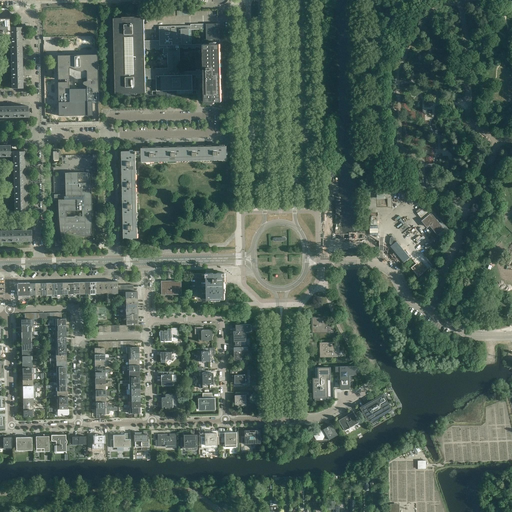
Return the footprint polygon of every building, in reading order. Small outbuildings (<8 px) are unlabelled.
[(159,46),(159,40),(143,41),(143,18),(114,18),(116,94),(144,93),(144,79),(144,76),(148,76),(148,78),(152,77),(152,76),(160,76),(161,91),(172,91),(192,90),(196,90),(196,78),(200,77),(200,75),(205,75),(206,102),(209,102),(215,102),(214,102),(221,101),(219,44),(217,44),(217,43),(211,43),(211,40),(219,39),(219,28),(219,24),(206,24),(206,26),(204,26),(204,44),(191,45),(159,46)] [(191,45),(191,29),(191,26),(183,26),(183,28),(171,28),(171,26),(159,26),(159,40),(159,46),(191,45)] [(22,36),(22,34),(21,34),(21,27),(10,27),(10,43),(21,43),(21,36),(22,36)] [(22,51),(22,49),(21,49),(21,43),(10,43),(11,58),(22,58),(21,51),(22,51)] [(57,82),(58,116),(92,115),(91,101),(87,101),(87,99),(93,99),(94,100),(95,100),(95,99),(96,99),(98,92),(97,55),(57,56),(57,79),(66,79),(66,82),(57,82)] [(23,66),(23,64),(22,64),(22,58),(11,58),(11,73),(22,73),(22,66),(23,66)] [(23,81),(23,79),(22,79),(22,73),(11,73),(11,88),(22,88),(22,81),(23,81)] [(0,117),(13,117),(12,106),(6,106),(6,105),(4,106),(4,107),(0,106),(0,117)] [(28,117),(28,106),(21,106),(21,105),(19,105),(19,106),(12,106),(13,117),(28,117)] [(0,156),(10,156),(9,145),(3,145),(3,144),(1,144),(1,145),(0,145),(0,156)] [(205,161),(205,146),(184,147),(184,161),(205,161)] [(228,155),(228,152),(227,152),(226,146),(205,146),(205,161),(227,160),(227,155),(228,155)] [(184,161),(184,147),(162,148),(163,162),(184,161)] [(163,162),(162,148),(141,148),(141,151),(133,151),(133,150),(130,150),(130,151),(122,151),(122,175),(136,174),(136,156),(141,155),(141,162),(163,162)] [(25,160),(25,158),(24,158),(24,151),(13,151),(13,167),(24,166),(24,160),(25,160)] [(25,175),(25,173),(24,173),(24,166),(13,167),(14,182),(25,182),(24,175),(25,175)] [(65,196),(54,196),(54,200),(58,200),(58,204),(58,212),(59,225),(60,230),(60,236),(63,236),(67,237),(71,237),(75,237),(78,237),(83,236),(87,236),(90,235),(91,231),(91,227),(91,223),(91,219),(91,215),(91,212),(91,208),(91,204),(91,199),(91,195),(91,190),(90,186),(90,182),(90,179),(89,173),(86,173),(83,172),(79,172),(76,172),(73,172),(70,172),(67,173),(65,173),(65,196)] [(137,196),(136,174),(122,175),(123,196),(137,196)] [(26,190),(26,188),(25,188),(25,182),(14,182),(14,197),(25,197),(25,190),(26,190)] [(137,217),(137,204),(137,196),(123,196),(123,217),(137,217)] [(26,205),(26,203),(25,203),(25,197),(14,197),(14,212),(25,212),(25,205),(26,205)] [(443,231),(430,214),(423,220),(428,227),(430,225),(438,235),(443,231)] [(138,238),(137,217),(123,217),(124,237),(124,238),(130,238),(130,239),(132,239),(132,238),(138,238)] [(378,235),(378,226),(370,226),(370,235),(378,235)] [(16,241),(15,230),(9,230),(9,229),(7,229),(7,230),(0,231),(1,241),(16,241)] [(31,241),(31,230),(24,230),(24,229),(22,229),(22,230),(15,230),(16,241),(31,241)] [(410,258),(397,241),(390,246),(404,263),(410,258)] [(225,299),(224,273),(217,273),(217,274),(213,274),(213,273),(206,273),(206,277),(205,277),(205,282),(206,282),(207,300),(225,299)] [(182,294),(181,283),(161,283),(162,295),(178,294),(182,294)] [(326,327),(326,322),(324,322),(324,317),(312,318),(312,333),(328,332),(328,327),(326,327)] [(245,339),(245,328),(248,328),(248,325),(237,325),(237,328),(239,328),(239,331),(234,331),(234,339),(241,339),(241,338),(244,338),(244,339),(245,339)] [(213,340),(212,329),(203,330),(203,327),(195,327),(195,334),(198,334),(199,340),(213,340)] [(177,337),(177,328),(171,328),(171,329),(168,329),(168,330),(160,331),(161,341),(172,341),(171,337),(177,337)] [(338,357),(338,346),(331,346),(331,342),(321,342),(321,357),(338,357)] [(245,361),(245,351),(248,351),(248,347),(238,347),(238,351),(234,351),(234,361),(245,361)] [(210,361),(210,354),(215,354),(215,348),(203,348),(203,351),(202,351),(202,353),(199,353),(200,362),(210,361)] [(172,359),(172,352),(174,352),(174,349),(165,349),(165,352),(161,352),(161,363),(166,363),(166,359),(172,359)] [(356,366),(340,367),(335,367),(336,372),(340,372),(341,388),(349,388),(349,374),(356,374),(356,367),(356,366)] [(314,386),(314,390),(314,398),(315,398),(315,400),(319,400),(319,398),(328,398),(328,380),(331,380),(331,379),(331,378),(330,378),(330,367),(315,368),(316,378),(313,378),(314,386)] [(214,384),(214,373),(210,373),(210,370),(200,371),(200,374),(203,374),(203,384),(214,384)] [(246,379),(246,375),(249,375),(249,370),(237,370),(237,375),(235,375),(235,383),(246,383),(246,381),(247,380),(247,379),(246,379)] [(173,385),(172,375),(174,375),(174,371),(164,372),(164,375),(161,375),(162,385),(173,385)] [(247,406),(246,395),(249,395),(249,392),(239,392),(239,395),(235,395),(235,406),(247,406)] [(215,410),(215,398),(212,398),(212,393),(203,393),(203,397),(204,397),(204,398),(198,398),(199,410),(215,410)] [(173,401),(177,401),(177,394),(166,394),(166,398),(162,398),(162,408),(165,408),(166,408),(166,409),(170,408),(170,407),(173,407),(173,401)] [(392,410),(383,394),(362,406),(366,412),(364,414),(368,421),(370,419),(372,422),(377,418),(376,416),(388,409),(390,411),(392,410)] [(359,422),(353,411),(350,413),(350,414),(339,421),(345,431),(359,422)] [(338,435),(332,425),(322,430),(316,430),(313,435),(316,440),(323,440),(323,439),(329,438),(329,440),(338,435)] [(261,430),(255,430),(255,432),(250,432),(250,430),(245,430),(245,444),(261,444),(261,430)] [(219,441),(219,437),(219,436),(217,436),(217,432),(209,433),(209,431),(205,431),(205,448),(217,447),(217,442),(219,441)] [(107,446),(107,438),(105,438),(104,434),(101,434),(101,435),(96,436),(96,432),(89,432),(89,438),(93,438),(93,448),(97,448),(97,446),(101,446),(101,448),(105,447),(105,446),(107,446)] [(149,447),(148,439),(147,439),(147,434),(141,434),(141,432),(134,433),(135,435),(133,435),(134,440),(135,440),(135,447),(149,447)] [(237,447),(237,432),(225,432),(225,447),(237,447)] [(130,446),(130,439),(132,439),(132,434),(130,434),(130,433),(124,433),(124,435),(113,435),(113,440),(110,440),(111,447),(113,447),(130,446)] [(176,442),(176,434),(170,434),(170,437),(167,437),(167,434),(158,434),(158,440),(158,446),(165,446),(167,446),(167,447),(177,447),(176,442)] [(49,449),(49,437),(44,437),(44,435),(40,435),(40,438),(39,438),(39,450),(43,450),(43,449),(49,449)] [(197,447),(197,435),(185,435),(185,441),(182,441),(182,448),(185,448),(185,447),(197,447)] [(67,449),(67,436),(57,436),(57,449),(67,449)] [(86,444),(86,436),(78,436),(72,436),(72,439),(72,445),(76,444),(82,444),(86,444)] [(0,447),(11,447),(11,437),(0,437),(0,447)] [(32,449),(32,437),(16,437),(16,448),(25,448),(25,449),(32,449)] [(418,461),(418,469),(426,469),(426,461),(418,461)]
